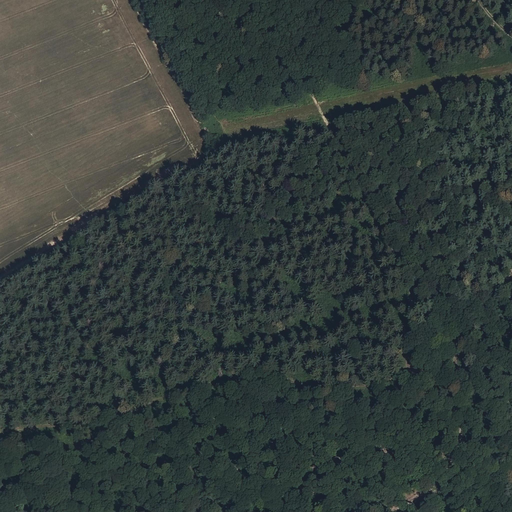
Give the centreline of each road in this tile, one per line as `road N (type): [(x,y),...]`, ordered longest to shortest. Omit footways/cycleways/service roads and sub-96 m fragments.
road 1 (track): [(0,445),(20,451),(45,444),(114,389),(181,380),(237,339),(303,367),(399,359),(409,315),(259,0)]
road 2 (track): [(511,274),(477,310),(461,348),(464,396),(474,409),(459,477),(404,511)]
